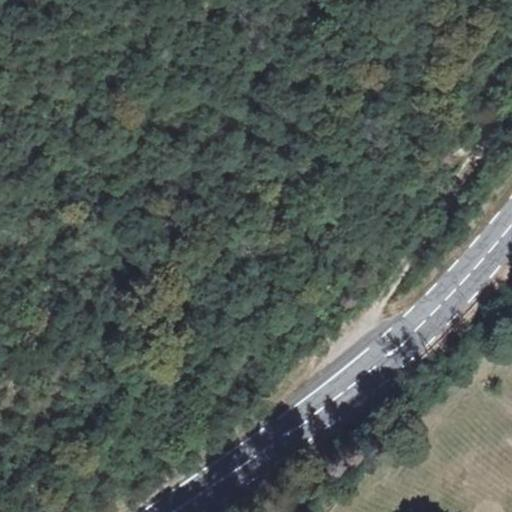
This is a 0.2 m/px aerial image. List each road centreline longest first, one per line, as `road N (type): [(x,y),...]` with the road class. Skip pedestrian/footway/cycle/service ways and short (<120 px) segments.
road 1 (secondary): [(175,511),(356,381),(445,302),(511,224)]
road 2 (track): [(494,117),(364,319),(356,381)]
